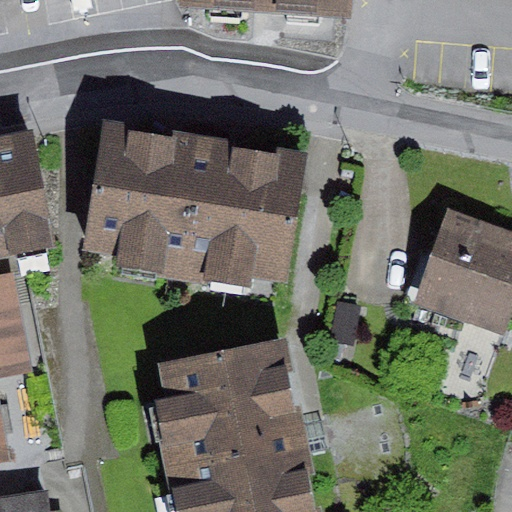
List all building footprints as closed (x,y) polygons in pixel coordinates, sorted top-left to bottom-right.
[(313,142),(105,107),(82,242),(161,255),(159,269),(211,278),(213,264),(291,276),(313,142)] [(31,128),(0,133),(0,247),(51,238),(31,128)] [(511,307),(511,227),(450,205),(416,296),(504,328),(511,307)] [(14,268),(0,270),(0,454),(10,453),(0,395),(0,370),(30,365),(14,268)] [(360,305),(339,301),(332,340),(353,344),(360,305)] [(322,511),(291,332),(163,354),(169,390),(157,393),(178,511),(322,511)] [(50,511),(48,488),(0,493),(0,511),(50,511)]
